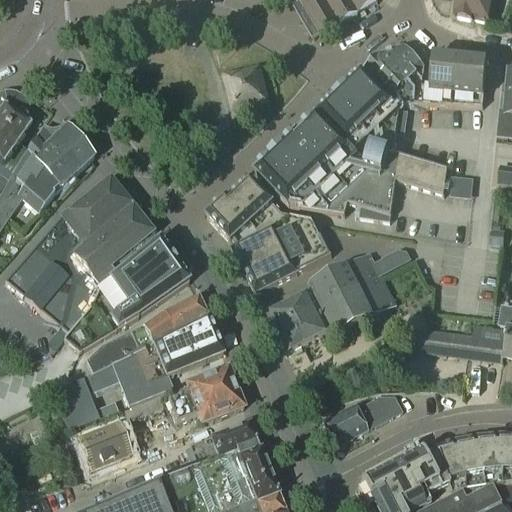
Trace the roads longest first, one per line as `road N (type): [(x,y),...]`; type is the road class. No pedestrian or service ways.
road 1 (residential): [(324,72),(271,31),(214,9),(28,14)]
road 2 (residential): [(360,466),(452,425),(511,419)]
